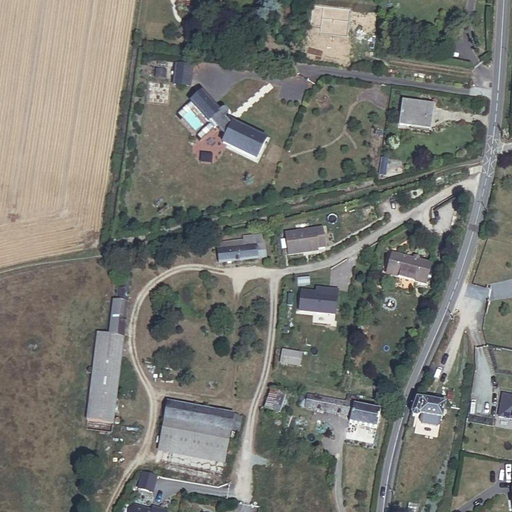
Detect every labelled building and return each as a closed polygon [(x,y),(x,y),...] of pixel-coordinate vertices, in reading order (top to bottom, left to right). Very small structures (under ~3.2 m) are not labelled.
[(188,85),(190,66),(174,64),(172,83),(188,85)] [(227,116),(228,114),(228,111),(225,109),(223,109),(220,111),(202,90),(189,101),(193,106),(209,126),(213,123),(224,136),(221,142),(254,159),(265,140),(232,122),(230,125),(224,117),(227,116)] [(399,125),(433,130),(436,108),(403,103),(399,125)] [(209,126),(193,106),(179,117),(199,141),(212,130),(209,126)] [(371,166),(378,167),(380,150),(373,149),(371,166)] [(318,223),(281,228),(284,251),(298,249),(298,247),(313,245),(321,243),(318,223)] [(262,254),(258,233),(238,236),(238,239),(205,246),(208,263),(262,254)] [(388,273),(398,276),(404,257),(394,254),(388,273)] [(398,276),(426,285),(432,265),(404,257),(398,276)] [(103,334),(117,335),(125,279),(118,278),(115,300),(107,299),(103,334)] [(317,294),(302,292),(301,314),(336,317),(338,291),(328,290),(328,295),(317,294)] [(81,419),(87,419),(98,333),(92,332),(81,419)] [(87,419),(106,422),(117,335),(103,334),(98,333),(87,419)] [(299,366),(301,353),(281,349),(279,363),(299,366)] [(262,411),(278,416),(285,394),(269,389),(262,411)] [(349,425),(378,430),(382,409),(357,404),(345,402),(301,393),(298,406),(351,416),(349,425)] [(511,418),(511,395),(504,394),(500,416),(511,418)] [(431,415),(444,417),(446,402),(445,402),(446,397),(435,396),(434,401),(420,398),(412,416),(419,417),(421,413),(427,414),(426,421),(430,422),(431,415)] [(225,464),(231,431),(234,415),(167,403),(158,453),(225,464)] [(241,433),(244,416),(234,415),(231,431),(241,433)] [(148,509),(128,503),(125,511),(160,511),(161,509),(153,507),(152,510),(148,509)]
